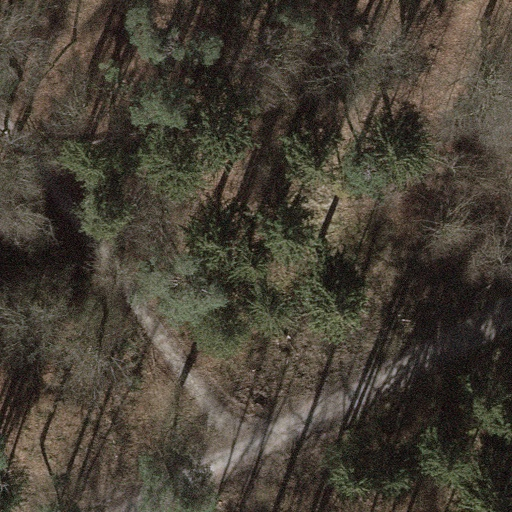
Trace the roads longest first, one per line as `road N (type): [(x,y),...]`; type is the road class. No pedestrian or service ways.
road 1 (track): [(0,115),(230,458),(250,511)]
road 2 (track): [(139,511),(511,310)]
